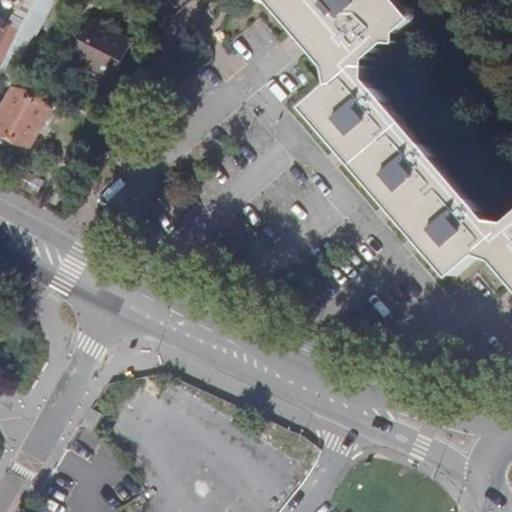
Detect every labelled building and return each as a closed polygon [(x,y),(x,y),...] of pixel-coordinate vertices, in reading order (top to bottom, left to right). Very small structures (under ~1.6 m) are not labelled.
[(55,0),(37,0),(26,22),(21,32),(8,55),(23,63),(55,0)] [(26,22),(37,0),(23,0),(15,16),(26,22)] [(46,30),(72,42),(91,0),(71,0),(82,5),(76,16),(57,7),(46,30)] [(418,22),(399,0),(279,0),(301,26),(314,40),(318,45),(349,81),(316,109),(344,141),(349,147),(354,153),(393,198),(397,203),(403,209),(421,230),(426,236),(430,241),(460,275),(492,247),(511,270),(511,226),(506,226),(505,236),(362,70),(372,70),(374,60),(394,43),(403,43),(404,34),(418,22)] [(0,62),(4,65),(8,55),(21,32),(0,20),(0,62)] [(134,42),(91,20),(72,58),(114,79),(134,42)] [(0,76),(12,83),(23,63),(8,55),(4,65),(0,71),(0,76)] [(55,106),(17,86),(0,117),(0,129),(34,147),(55,106)]
